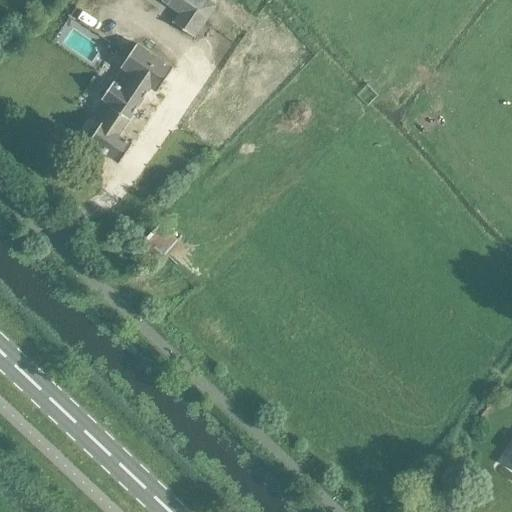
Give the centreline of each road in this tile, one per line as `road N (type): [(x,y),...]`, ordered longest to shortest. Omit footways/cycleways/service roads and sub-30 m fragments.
road 1 (unclassified): [(339,511),(0,188)]
road 2 (primary): [(169,511),(0,352)]
